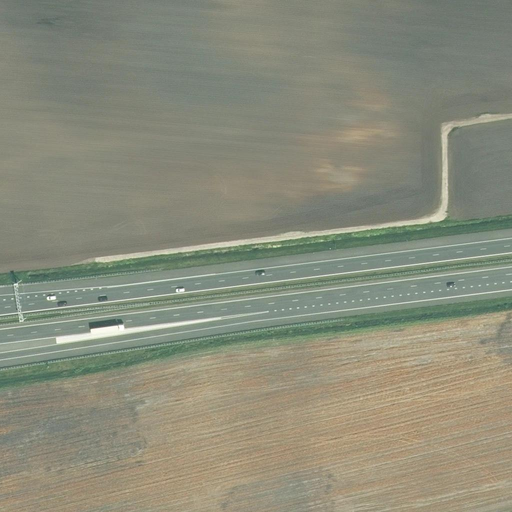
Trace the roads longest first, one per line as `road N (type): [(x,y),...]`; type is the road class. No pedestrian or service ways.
road 1 (motorway): [(511,245),(0,308)]
road 2 (track): [(511,116),(444,130),(439,218),(98,260)]
road 3 (motorway): [(0,355),(267,304)]
road 4 (motorway): [(0,336),(267,304)]
road 5 (motorway): [(267,304),(511,274)]
